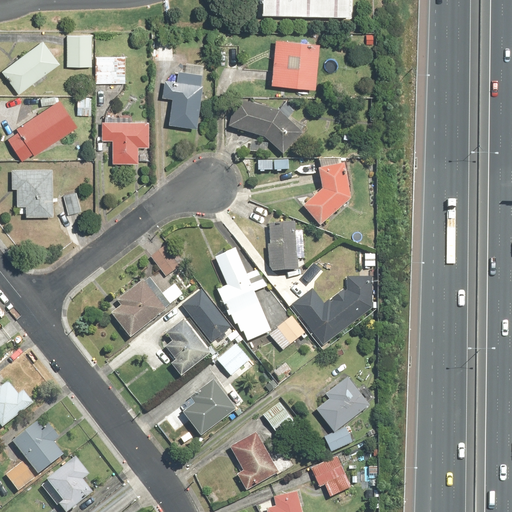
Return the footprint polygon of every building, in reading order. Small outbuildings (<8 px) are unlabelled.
[(357,12),(356,0),(264,0),(264,11),(357,12)] [(60,32),(60,53),(47,37),(4,70),(23,94),(64,61),(92,62),(93,33),(60,32)] [(152,41),(151,60),(176,61),(176,41),(152,41)] [(320,48),(277,44),(272,86),(316,90),(320,48)] [(128,55),(99,54),(98,82),(127,82),(128,55)] [(195,128),(202,78),(174,74),(167,124),(195,128)] [(245,94),(228,120),(286,158),(303,131),(245,94)] [(63,97),(9,135),(28,161),(81,123),(63,97)] [(153,119),(104,117),(104,139),(115,139),(114,161),(144,162),(144,146),(153,146),(153,119)] [(58,165),(15,165),(15,187),(20,187),(20,204),(30,204),(30,214),(58,214),(58,165)] [(340,209),(350,201),(345,166),(319,170),(323,191),(307,205),(324,224),(340,209)] [(78,193),(64,196),(68,216),(83,212),(78,193)] [(269,274),(301,270),(296,224),(264,227),(269,274)] [(165,246),(151,257),(167,277),(181,266),(165,246)] [(266,326),(235,250),(210,260),(241,336),(266,326)] [(324,344),(374,306),(374,272),(346,271),(346,289),(325,305),(315,292),(295,307),(324,344)] [(121,302),(112,310),(132,335),(167,308),(143,277),(117,297),(121,302)] [(214,340),(232,326),(201,290),(184,305),(214,340)] [(271,331),(280,349),(304,336),(294,319),(271,331)] [(153,344),(178,376),(208,353),(183,321),(153,344)] [(235,342),(215,360),(231,378),(251,361),(235,342)] [(293,371),(286,363),(272,375),(280,383),(293,371)] [(4,370),(0,373),(0,421),(5,428),(40,401),(28,385),(20,391),(4,370)] [(279,387),(272,379),(263,385),(270,394),(279,387)] [(200,437),(235,407),(213,381),(178,412),(200,437)] [(314,407),(333,432),(366,405),(347,381),(314,407)] [(280,404),(263,416),(293,456),(310,444),(280,404)] [(40,417),(14,438),(42,474),(69,454),(40,417)] [(330,455),(357,445),(352,431),(325,440),(330,455)] [(278,466),(258,432),(224,452),(245,487),(278,466)] [(78,453),(45,479),(69,510),(95,490),(86,478),(93,472),(78,453)] [(25,457),(6,472),(19,489),(38,474),(25,457)] [(335,459),(312,472),(327,499),(350,487),(335,459)] [(380,465),(369,464),(367,489),(379,489),(380,465)] [(254,508),(255,511),(297,511),(293,496),(254,508)]
